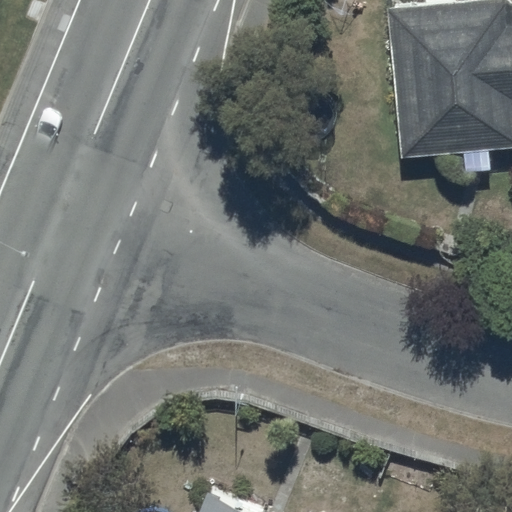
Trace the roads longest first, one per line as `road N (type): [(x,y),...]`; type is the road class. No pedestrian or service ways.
road 1 (residential): [(511,375),(268,294),(63,209)]
road 2 (tertiary): [(149,0),(63,209)]
road 3 (tertiary): [(63,209),(0,363)]
